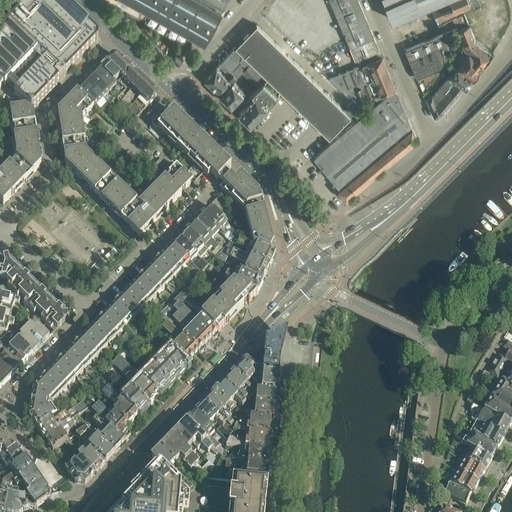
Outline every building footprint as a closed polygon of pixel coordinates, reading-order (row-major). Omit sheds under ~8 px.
[(98,43),(98,38),(58,0),(33,0),(27,6),(62,40),(82,59),(98,43)] [(130,0),(129,1),(196,39),(203,43),(221,11),(222,12),(228,0),(130,0)] [(329,0),(355,60),(379,50),(357,0),(329,0)] [(383,0),(392,21),(431,4),(441,0),(383,0)] [(15,13),(18,16),(9,25),(0,41),(0,84),(3,86),(5,88),(6,87),(11,81),(36,55),(42,61),(62,40),(27,6),(24,4),(15,13)] [(463,49),(482,63),(483,64),(492,53),(475,40),(468,24),(455,30),(463,49)] [(350,116),(256,25),(235,47),(250,62),(265,78),(280,91),(328,137),(350,116)] [(426,41),(405,50),(417,78),(422,76),(434,71),(440,68),(445,61),(446,60),(447,61),(450,57),(451,54),(446,43),(443,35),(441,36),(426,41)] [(28,109),(31,112),(82,59),(62,40),(42,61),(40,62),(43,65),(19,90),(11,81),(6,87),(17,99),(28,109)] [(233,80),(234,78),(241,71),(250,62),(235,47),(218,66),(226,73),(233,80)] [(472,79),(472,78),(483,64),(482,63),(463,49),(456,59),(455,58),(453,59),(455,65),(457,67),(472,79)] [(396,90),(382,56),(379,50),(355,60),(358,67),(372,99),(390,92),(396,90)] [(172,58),(171,59),(177,65),(183,59),(177,53),(172,58)] [(124,82),(134,73),(117,56),(113,56),(105,64),(122,80),(124,82)] [(445,61),(440,68),(449,75),(465,88),(465,87),(467,84),(472,79),(457,67),(455,65),(453,59),(451,60),(453,64),(455,66),(455,67),(447,61),(446,60),(445,61)] [(241,71),(257,87),(265,78),(250,62),(241,71)] [(116,86),(118,85),(122,80),(105,64),(100,70),(116,86)] [(330,79),(352,101),(359,107),(363,103),(372,99),(358,67),(330,79)] [(216,68),(205,80),(220,95),(233,80),(226,73),(225,76),(216,68)] [(100,70),(91,79),(114,100),(115,99),(117,101),(125,92),(118,85),(116,86),(100,70)] [(125,92),(117,101),(136,119),(149,106),(156,98),(156,96),(156,94),(149,88),(134,73),(124,82),(122,80),(118,85),(125,92)] [(252,98),(238,113),(250,124),(280,91),(265,78),(257,87),(249,96),(252,98)] [(91,79),(77,93),(99,115),(114,100),(91,79)] [(233,80),(220,95),(231,106),(244,91),(233,80)] [(3,86),(0,91),(0,97),(3,99),(6,97),(16,108),(16,110),(28,109),(17,99),(6,87),(5,88),(3,86)] [(390,92),(382,99),(409,130),(412,128),(407,117),(396,90),(390,92)] [(74,97),(58,113),(68,123),(82,121),(86,117),(90,122),(95,117),(102,124),(98,129),(105,136),(113,128),(100,115),(99,115),(77,93),(74,97)] [(409,130),(382,99),(319,152),(313,158),(334,182),(340,189),(409,130)] [(10,111),(14,140),(37,137),(34,114),(31,112),(28,109),(16,110),(10,111)] [(176,146),(192,130),(173,111),(168,117),(164,112),(151,125),(157,130),(158,129),(176,146)] [(87,154),(82,121),(68,123),(58,113),(65,165),(74,156),(87,154)] [(340,189),(338,191),(346,200),(363,185),(381,170),(399,155),(417,140),(412,128),(409,130),(340,189)] [(176,146),(195,165),(212,148),(192,130),(176,146)] [(41,165),(37,137),(14,140),(17,158),(41,165)] [(100,149),(108,157),(111,154),(103,146),(100,149)] [(225,173),(231,167),(212,148),(195,165),(208,177),(210,174),(217,181),(225,173)] [(65,165),(71,171),(83,183),(99,166),(87,154),(74,156),(65,165)] [(17,158),(3,172),(19,188),(41,165),(17,158)] [(149,178),(163,164),(165,162),(161,159),(146,174),(149,178)] [(127,175),(130,172),(118,160),(115,163),(127,175)] [(140,238),(193,183),(172,163),(164,171),(168,175),(139,205),(140,238)] [(99,166),(83,183),(86,185),(92,191),(140,238),(139,205),(102,169),(99,166)] [(0,175),(0,202),(3,205),(19,188),(3,172),(0,175)] [(225,173),(217,181),(222,186),(220,188),(224,192),(243,211),(259,195),(240,176),(235,182),(230,178),(225,173)] [(267,223),(259,195),(243,211),(244,212),(249,228),(267,223)] [(232,215),(216,200),(211,205),(227,220),(232,215)] [(209,207),(201,215),(217,230),(219,232),(224,237),(225,237),(227,235),(232,229),(209,207)] [(201,215),(194,223),(211,240),(219,232),(201,215)] [(194,223),(186,230),(207,250),(210,246),(214,250),(215,249),(216,250),(219,253),(223,250),(219,246),(218,246),(211,240),(194,223)] [(253,244),(250,245),(275,256),(267,223),(249,228),(253,244)] [(179,238),(197,255),(200,258),(207,250),(186,230),(179,238)] [(179,238),(172,245),(189,262),(191,264),(200,273),(208,265),(202,260),(198,263),(193,258),(197,255),(179,238)] [(249,252),(247,258),(269,268),(275,256),(250,245),(235,238),(232,240),(230,243),(249,252)] [(189,262),(172,245),(164,254),(181,271),(189,262)] [(248,266),(245,272),(264,281),(269,268),(247,258),(229,250),(224,248),(223,250),(219,253),(215,258),(225,263),(228,257),(248,266)] [(173,279),(181,271),(164,254),(156,262),(173,279)] [(9,275),(11,276),(18,269),(7,258),(3,259),(0,271),(0,277),(6,279),(7,278),(8,274),(9,275)] [(173,279),(156,262),(148,271),(165,287),(173,279)] [(258,294),(264,281),(245,272),(236,268),(233,275),(228,273),(226,276),(218,273),(218,275),(234,283),(258,294)] [(12,291),(26,277),(18,269),(11,276),(7,280),(10,283),(7,286),(12,291)] [(157,296),(165,287),(148,271),(139,279),(157,296)] [(35,285),(26,277),(12,291),(17,296),(20,293),(23,297),(35,285)] [(157,296),(139,279),(132,287),(149,304),(157,296)] [(247,303),(248,304),(257,295),(258,294),(234,283),(209,309),(204,304),(201,307),(200,309),(192,302),(185,292),(181,297),(179,295),(178,296),(185,303),(196,313),(199,316),(218,333),(247,303)] [(24,303),(29,307),(43,293),(35,285),(23,297),(27,300),(24,303)] [(141,313),(149,304),(132,287),(123,296),(141,313)] [(37,310),(40,313),(52,301),(43,293),(29,307),(34,313),(37,310)] [(0,295),(0,307),(12,311),(13,304),(14,303),(18,304),(19,305),(20,300),(11,298),(7,297),(0,295)] [(141,313),(123,296),(115,304),(133,321),(141,313)] [(169,305),(175,311),(209,343),(212,339),(214,340),(217,336),(217,334),(218,333),(199,316),(195,321),(192,318),(181,307),(185,303),(178,296),(176,298),(169,305)] [(46,324),(60,309),(52,301),(40,313),(44,316),(41,319),(46,324)] [(124,329),(133,321),(115,304),(107,313),(124,329)] [(0,319),(13,323),(14,321),(10,320),(11,315),(12,311),(0,307),(0,319)] [(54,326),(57,329),(67,320),(67,316),(60,309),(46,324),(51,329),(54,326)] [(175,311),(170,317),(175,322),(185,331),(186,332),(187,331),(189,332),(182,338),(198,353),(201,354),(204,350),(203,348),(209,343),(175,311)] [(26,312),(23,317),(20,322),(25,324),(30,316),(26,312)] [(124,329),(107,313),(99,321),(116,338),(124,329)] [(171,327),(175,322),(170,317),(169,316),(164,320),(171,327)] [(13,325),(13,323),(0,319),(0,331),(3,332),(6,333),(7,329),(8,329),(9,324),(13,325)] [(178,342),(179,343),(173,349),(188,364),(198,353),(182,338),(171,327),(164,320),(158,326),(175,342),(176,343),(178,342)] [(108,346),(116,338),(99,321),(91,329),(108,346)] [(275,345),(247,360),(247,361),(255,369),(258,371),(259,372),(259,368),(264,368),(271,369),(278,370),(279,370),(289,371),(289,376),(309,378),(309,373),(311,373),(314,343),(312,343),(314,323),(282,341),(280,342),(275,345)] [(27,329),(27,330),(26,331),(42,346),(49,338),(35,324),(32,327),(30,325),(27,329)] [(42,346),(26,331),(27,330),(27,329),(23,326),(20,329),(23,333),(19,336),(21,338),(18,341),(33,355),(42,346)] [(108,346),(91,329),(83,338),(100,355),(108,346)] [(0,340),(0,348),(2,346),(3,347),(8,342),(9,343),(15,337),(13,336),(6,333),(3,332),(1,337),(0,340)] [(127,349),(136,340),(127,332),(120,341),(127,349)] [(143,333),(140,337),(145,343),(149,339),(143,333)] [(15,337),(9,343),(8,344),(11,347),(7,351),(11,355),(13,353),(24,364),(33,355),(18,341),(15,337)] [(142,346),(145,343),(140,337),(136,340),(142,346)] [(92,363),(100,355),(83,338),(74,346),(92,363)] [(511,344),(508,341),(503,348),(511,354),(511,344)] [(2,346),(0,348),(0,359),(15,374),(24,364),(13,353),(11,355),(7,351),(11,347),(8,344),(9,343),(8,342),(3,347),(2,346)] [(84,371),(92,363),(74,346),(66,355),(84,371)] [(168,353),(162,359),(178,374),(181,374),(184,371),(184,369),(188,364),(173,349),(171,347),(166,351),(168,353)] [(76,380),(84,371),(66,355),(58,363),(76,380)] [(499,356),(488,374),(494,378),(497,380),(508,362),(505,360),(499,356)] [(158,364),(152,370),(168,385),(171,385),(174,381),(174,379),(178,374),(162,359),(161,357),(156,362),(158,364)] [(153,400),(158,395),(140,378),(119,358),(113,365),(129,380),(129,379),(135,384),(130,388),(148,405),(150,406),(154,402),(153,400)] [(0,388),(15,374),(0,359),(0,388)] [(251,379),(255,383),(257,381),(253,377),(258,371),(247,361),(234,373),(246,384),(251,379)] [(67,388),(76,380),(58,363),(50,371),(67,388)] [(143,369),(137,375),(140,378),(158,395),(161,395),(164,392),(163,389),(168,385),(152,370),(150,368),(148,366),(144,370),(143,369)] [(60,396),(67,388),(50,371),(42,380),(60,396)] [(484,372),(481,376),(491,382),(494,378),(488,374),(484,372)] [(114,373),(110,377),(116,383),(120,379),(114,373)] [(250,389),(246,384),(234,373),(225,384),(243,402),(247,397),(241,392),(245,387),(248,390),(250,389)] [(262,381),(257,381),(255,383),(257,383),(256,391),(277,393),(279,375),(278,375),(263,373),(262,381)] [(99,379),(103,383),(107,379),(103,374),(99,379)] [(53,404),(60,396),(42,380),(34,388),(49,403),(53,404)] [(511,426),(511,423),(511,396),(507,394),(510,388),(507,386),(502,383),(485,412),(511,426)] [(245,404),(243,402),(225,384),(215,394),(231,410),(233,408),(230,405),(234,401),(242,408),(245,404)] [(133,420),(138,416),(122,401),(108,387),(102,394),(109,400),(110,399),(115,404),(117,402),(118,404),(117,405),(118,407),(113,412),(115,414),(128,427),(128,426),(129,426),(130,426),(131,425),(132,424),(133,423),(133,422),(133,421),(133,420)] [(128,395),(122,401),(138,416),(140,416),(144,412),(143,410),(148,405),(130,388),(129,387),(124,392),(126,393),(128,395)] [(47,402),(49,403),(34,388),(29,417),(47,405),(47,402)] [(255,405),(275,407),(277,393),(256,391),(252,391),(252,392),(257,393),(255,405)] [(215,394),(205,404),(230,428),(233,425),(229,421),(230,420),(222,413),(227,409),(230,411),(231,410),(215,394)] [(469,397),(467,402),(472,405),(476,408),(479,403),(469,397)] [(37,429),(45,440),(78,417),(85,412),(89,409),(84,404),(54,424),(51,419),(37,429)] [(98,404),(92,411),(94,413),(125,444),(131,438),(123,431),(128,427),(115,414),(115,415),(108,408),(106,411),(98,404)] [(230,428),(205,404),(195,414),(212,430),(214,428),(211,425),(215,421),(221,427),(216,431),(226,441),(233,434),(228,430),(230,428)] [(47,405),(29,417),(37,429),(51,419),(57,415),(55,413),(50,405),(47,405)] [(274,421),(275,407),(255,405),(254,417),(252,416),(252,419),(274,421)] [(485,412),(476,408),(472,405),(470,411),(474,414),(481,418),(486,421),(484,424),(485,425),(485,427),(504,438),(511,426),(485,412)] [(89,409),(85,412),(90,417),(94,421),(93,422),(99,428),(94,433),(115,454),(125,444),(94,413),(92,411),(89,409)] [(214,432),(212,430),(195,414),(186,424),(214,451),(218,446),(209,437),(214,432)] [(504,438),(485,427),(485,425),(484,424),(486,421),(481,418),(474,414),(471,419),(477,424),(471,434),(497,450),(504,438)] [(78,417),(45,440),(52,452),(65,443),(68,441),(64,436),(66,435),(84,423),(78,417)] [(233,432),(249,434),(273,436),(274,421),(252,419),(250,419),(250,426),(247,426),(247,427),(236,425),(233,432)] [(217,454),(214,451),(186,424),(178,432),(196,450),(200,446),(208,453),(210,450),(216,455),(217,454)] [(86,444),(106,464),(115,454),(94,433),(88,427),(76,435),(86,444)] [(169,441),(200,472),(203,475),(210,475),(214,467),(208,462),(201,469),(196,464),(199,462),(192,455),(196,450),(178,432),(169,441)] [(6,433),(0,454),(0,457),(1,458),(17,447),(6,433)] [(226,447),(244,449),(271,451),(273,436),(249,434),(248,441),(246,441),(246,442),(229,440),(226,447)] [(464,446),(472,450),(491,461),(497,450),(471,434),(464,446)] [(169,441),(160,451),(178,468),(183,464),(190,471),(193,468),(199,473),(200,472),(169,441)] [(79,456),(96,474),(106,464),(86,444),(80,450),(83,453),(79,456)] [(10,465),(12,468),(25,459),(17,447),(1,458),(7,467),(10,465)] [(244,455),(232,454),(231,461),(270,465),(271,451),(244,449),(244,455)] [(472,450),(465,462),(484,473),(491,461),(472,450)] [(151,460),(158,466),(158,467),(187,494),(192,489),(180,478),(174,473),(178,468),(160,451),(151,460)] [(75,484),(84,485),(96,474),(79,456),(74,452),(70,456),(73,459),(76,458),(78,460),(73,465),(71,463),(65,470),(75,484)] [(10,486),(19,480),(33,471),(25,459),(12,468),(16,473),(5,480),(10,486)] [(224,477),(267,481),(268,481),(270,465),(231,461),(226,460),(224,477)] [(460,472),(459,474),(478,485),(484,473),(465,462),(460,472)] [(182,511),(183,507),(188,508),(189,497),(187,494),(158,467),(157,468),(114,511),(182,511)] [(19,480),(13,484),(18,491),(24,487),(28,493),(42,483),(33,471),(19,480)] [(511,472),(511,473),(499,494),(498,497),(501,500),(504,497),(511,481),(511,472)] [(459,474),(453,485),(471,496),(478,485),(459,474)] [(0,496),(0,511),(5,511),(9,492),(9,490),(10,486),(5,480),(3,482),(2,484),(0,495),(2,495),(2,497),(0,496)] [(264,511),(266,500),(268,484),(232,481),(231,495),(230,495),(230,498),(229,511),(264,511)] [(24,500),(22,511),(27,511),(29,509),(36,510),(49,501),(50,496),(42,483),(28,493),(29,495),(27,497),(26,498),(26,500),(24,500)] [(465,507),(471,496),(453,485),(452,486),(451,485),(445,495),(465,507)] [(9,492),(5,511),(22,511),(24,500),(20,499),(21,499),(22,493),(12,491),(9,490),(9,492)] [(496,503),(493,504),(490,508),(487,511),(498,511),(500,507),(500,504),(496,503)]
